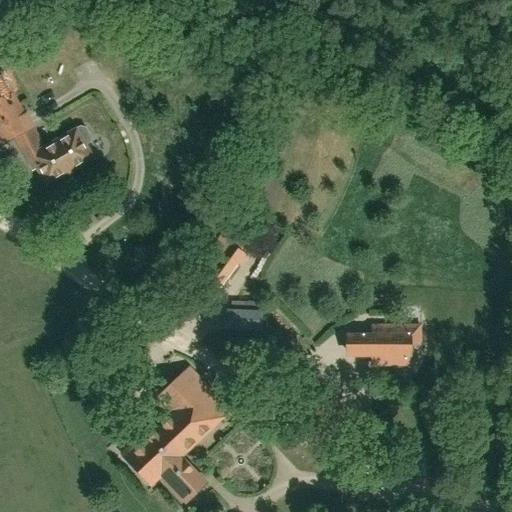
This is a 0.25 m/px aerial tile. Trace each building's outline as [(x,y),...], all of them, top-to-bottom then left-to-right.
[(93,159),(85,145),(89,142),(91,137),(86,128),(80,127),(44,148),(2,75),(0,76),(0,147),(15,139),(33,170),(36,168),(47,186),(93,159)] [(229,243),(222,253),(206,275),(221,286),(244,254),(229,243)] [(261,310),(226,309),(224,309),(223,329),(260,331),(261,310)] [(372,355),(372,365),(408,365),(408,346),(420,346),(420,326),(372,327),(372,336),(348,337),(349,355),(372,355)] [(180,456),(228,409),(189,368),(152,403),(167,419),(150,436),(146,431),(122,454),(151,484),(161,475),(186,500),(205,482),(180,456)]
